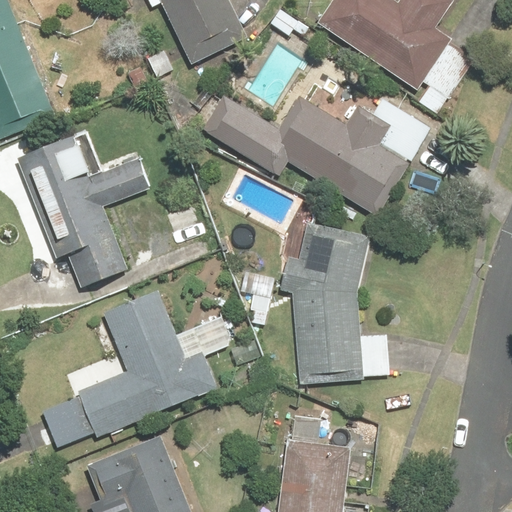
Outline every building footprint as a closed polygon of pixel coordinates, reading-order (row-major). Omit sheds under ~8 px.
[(15,0),(0,0),(0,136),(1,140),(61,117),(15,0)] [(153,0),(156,6),(167,1),(196,63),(253,37),(235,0),(153,0)] [(458,40),(441,27),(460,0),(404,0),(404,1),(402,0),(341,0),(326,22),(421,89),(427,80),(432,84),(420,101),(441,116),(481,61),(455,43),(458,40)] [(285,7),(274,24),(293,36),(297,30),(306,36),(313,24),(285,7)] [(173,49),(152,58),(160,77),(181,68),(173,49)] [(381,214),(435,126),(386,96),(376,113),(364,105),(353,123),(304,93),(282,129),(229,96),(208,130),(283,176),(292,160),(381,214)] [(134,267),(110,205),(156,187),(144,158),(109,172),(93,131),(24,158),(62,257),(72,253),(85,286),(134,267)] [(364,287),(373,236),(313,220),(303,257),(292,254),(283,289),(294,291),(303,380),(397,371),(393,333),(365,333),(364,287)] [(248,270),(244,290),(257,292),(251,321),(269,325),(279,277),(248,270)] [(131,370),(83,389),(86,395),(101,431),(103,438),(225,388),(211,354),(240,342),(229,315),(182,334),(164,289),(108,312),(131,370)] [(264,356),(254,337),(231,349),(241,368),(264,356)] [(86,395),(49,411),(63,446),(101,431),(86,395)] [(198,511),(168,435),(93,464),(106,498),(95,502),(99,511),(198,511)] [(350,511),(358,448),(291,440),(281,511),(350,511)]
